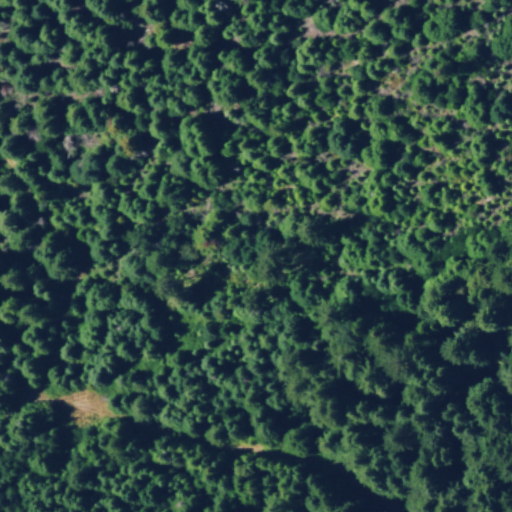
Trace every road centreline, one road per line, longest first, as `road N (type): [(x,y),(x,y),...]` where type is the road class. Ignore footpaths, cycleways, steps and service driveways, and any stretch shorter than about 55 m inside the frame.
road 1 (residential): [(68,453),(106,313),(95,257),(0,144)]
road 2 (residential): [(264,511),(68,453),(0,449)]
